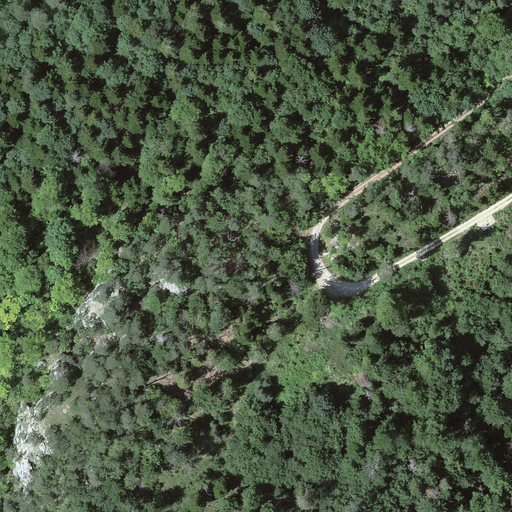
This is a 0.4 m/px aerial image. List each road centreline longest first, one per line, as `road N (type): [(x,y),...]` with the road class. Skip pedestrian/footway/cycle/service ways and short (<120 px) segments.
road 1 (track): [(511,196),(362,285),(326,278),(311,244),(321,217),(511,75)]
road 2 (track): [(182,483),(225,442),(238,403),(326,278)]
road 3 (track): [(0,51),(119,0)]
